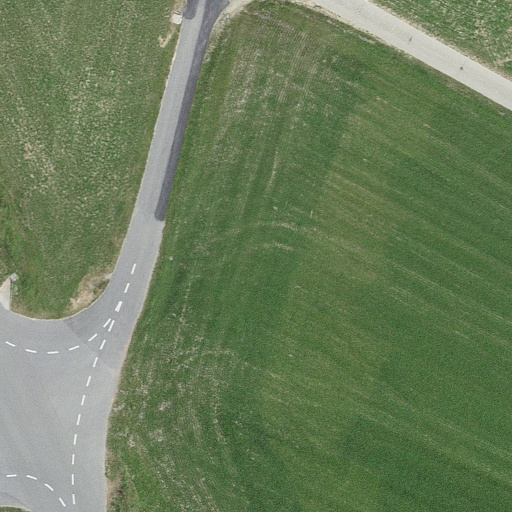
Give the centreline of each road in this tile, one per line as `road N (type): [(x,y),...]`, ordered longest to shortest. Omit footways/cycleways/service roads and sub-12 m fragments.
road 1 (track): [(24,416),(112,323),(136,266),(211,0)]
road 2 (track): [(339,0),(511,94)]
